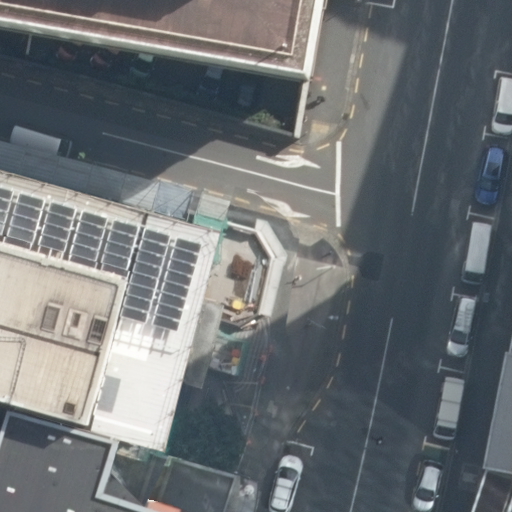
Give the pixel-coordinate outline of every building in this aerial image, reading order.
[(329,0),(0,0),(0,24),(307,78),(316,80),(329,0)] [(231,225),(0,159),(0,406),(10,410),(124,442),(169,454),(206,312),(231,225)] [(269,236),(231,225),(206,312),(247,325),(269,313),(283,258),(269,236)] [(124,442),(10,410),(0,439),(0,511),(130,511),(104,503),(124,442)] [(104,503),(130,511),(225,511),(236,471),(169,454),(124,442),(104,503)]
